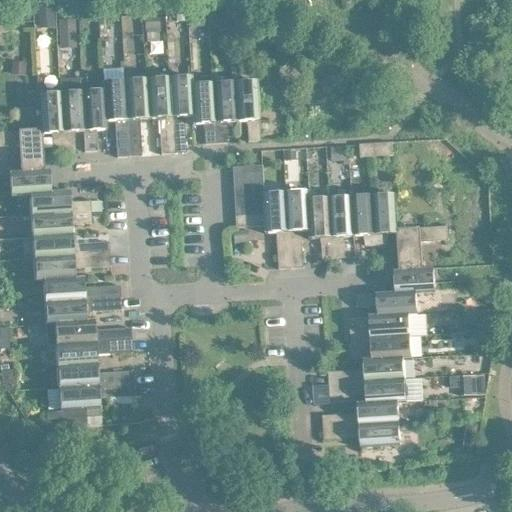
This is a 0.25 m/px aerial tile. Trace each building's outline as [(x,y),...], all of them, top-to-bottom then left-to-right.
[(57,5),(35,6),(36,22),(36,28),(59,27),(58,20),(57,5)] [(77,19),(58,20),(59,27),(60,48),(79,47),(77,19)] [(81,21),(81,34),(85,34),(85,25),(90,25),(90,21),(81,21)] [(162,21),(147,22),(147,32),(149,32),(149,29),(161,28),(161,31),(163,31),(162,21)] [(14,61),(13,74),(27,75),(28,62),(14,61)] [(194,76),(171,77),(176,153),(188,152),(186,120),(184,121),(184,116),(194,116),(195,116),(193,84),(194,84),(194,76)] [(171,77),(149,78),(152,118),(163,118),(163,122),(162,122),(164,154),(176,153),(171,77)] [(149,78),(127,80),(132,156),(144,155),(142,123),(140,123),(140,119),(152,118),(149,78)] [(105,81),(105,90),(106,90),(108,121),(109,121),(119,120),(119,124),(118,125),(120,157),(132,156),(127,80),(105,81)] [(259,80),(236,82),(239,121),(249,121),(250,141),(263,140),(259,80)] [(236,82),(215,83),(218,143),(229,142),(228,122),(239,121),(236,82)] [(215,83),(194,84),(193,84),(195,116),(194,116),(195,124),(206,123),(207,144),(218,143),(215,83)] [(106,90),(105,90),(84,91),(87,131),(86,131),(87,151),(99,150),(98,130),(109,129),(109,121),(108,121),(106,90)] [(84,91),(63,92),(67,152),(78,152),(77,131),(86,131),(87,131),(84,91)] [(40,94),(42,129),(43,129),(43,133),(44,133),(55,133),(56,153),(67,152),(63,92),(40,94)] [(0,145),(21,144),(23,171),(46,170),(44,133),(43,133),(43,129),(42,129),(0,131),(0,145)] [(384,142),(385,155),(395,154),(394,142),(384,142)] [(362,144),(362,156),(373,156),(372,143),(362,144)] [(350,146),(333,147),(334,161),(351,160),(350,146)] [(298,150),(287,151),(287,159),(298,158),(298,150)] [(236,179),(265,177),(264,165),(235,167),(236,179)] [(13,196),(32,195),(52,194),(52,191),(51,170),(46,170),(23,171),(11,172),(13,196)] [(236,191),(266,189),(265,177),(236,179),(236,191)] [(266,193),(266,189),(236,191),(237,203),(266,201),(266,193)] [(32,195),(33,215),(93,211),(93,200),(72,202),(71,190),(52,191),(52,194),(32,195)] [(300,231),(310,230),(312,230),(310,199),(311,199),(310,190),(288,192),(292,267),(304,267),(304,259),(302,235),(301,235),(300,231)] [(280,268),(292,267),(288,192),(266,193),(266,201),(267,213),(267,225),(268,233),(279,232),(280,236),(278,236),(280,268)] [(388,234),(398,233),(399,233),(399,229),(400,229),(398,193),(375,195),(377,244),(388,244),(388,234)] [(366,245),(377,244),(375,195),(353,196),(355,236),(366,235),(366,245)] [(345,237),(355,236),(353,196),(331,198),(335,258),(346,257),(345,237)] [(324,258),(335,258),(331,198),(311,199),(310,199),(312,230),(310,230),(311,239),(323,238),(324,258)] [(103,200),(93,200),(93,211),(104,211),(103,200)] [(237,203),(238,215),(267,213),(266,201),(237,203)] [(33,215),(34,237),(74,234),(73,224),(94,222),(93,211),(33,215)] [(238,227),(267,225),(267,213),(238,215),(238,227)] [(398,233),(401,270),(424,269),(423,241),(449,240),(449,226),(400,229),(399,229),(399,233),(398,233)] [(250,230),(235,230),(236,245),(251,244),(250,230)] [(34,237),(36,259),(112,254),(111,241),(79,243),(79,245),(75,245),(74,234),(34,237)] [(37,281),(46,281),(46,279),(77,278),(77,277),(76,266),(80,266),(80,268),(112,266),(112,254),(36,259),(37,281)] [(396,271),(397,292),(398,295),(418,293),(437,292),(436,268),(424,269),(401,270),(396,271)] [(46,281),(47,302),(123,297),(122,285),(90,287),(90,289),(86,289),(85,276),(77,277),(77,278),(46,279),(46,281)] [(379,305),(379,315),(379,316),(411,314),(411,315),(419,314),(418,293),(398,295),(397,292),(358,294),(359,306),(379,305)] [(48,324),(57,323),(57,322),(88,321),(88,320),(87,310),(91,310),(91,311),(123,310),(123,297),(47,302),(48,324)] [(497,309),(477,310),(477,311),(478,324),(498,323),(497,309)] [(351,328),(352,339),(412,335),(411,315),(411,314),(379,316),(379,315),(371,315),(372,327),(351,328)] [(57,323),(58,345),(134,340),(133,328),(101,329),(101,331),(97,331),(96,319),(88,320),(88,321),(57,322),(57,323)] [(373,349),(374,359),(374,360),(405,358),(405,359),(413,358),(412,335),(352,339),(353,350),(373,349)] [(493,336),(480,336),(480,353),(493,353),(493,336)] [(58,345),(59,365),(99,363),(98,353),(102,352),(102,354),(134,352),(134,340),(58,345)] [(330,371),(330,384),(406,379),(405,359),(405,358),(374,360),(374,359),(365,359),(366,371),(362,371),(362,370),(330,371)] [(59,365),(61,388),(136,383),(136,371),(124,371),(115,372),(104,372),(104,374),(100,374),(99,363),(59,365)] [(463,387),(462,387),(462,396),(488,395),(487,375),(462,376),(462,377),(463,387)] [(367,392),(368,402),(368,403),(399,401),(399,402),(408,402),(406,379),(330,384),(331,396),(338,396),(341,398),(350,398),(353,395),(363,394),(363,392),(367,392)] [(136,383),(61,388),(62,410),(88,409),(102,408),(101,396),(105,395),(105,397),(137,395),(136,383)] [(324,415),(325,427),(400,423),(399,402),(399,401),(368,403),(368,402),(360,402),(360,415),(356,415),(356,413),(324,415)] [(102,408),(88,409),(89,417),(102,416),(102,408)] [(62,410),(48,411),(49,424),(89,422),(89,417),(88,409),(62,410)] [(102,416),(89,417),(89,422),(89,426),(104,426),(104,416),(102,416)] [(400,423),(325,427),(326,440),(357,438),(357,436),(362,436),(362,448),(402,445),(400,423)] [(465,446),(465,450),(478,452),(479,444),(473,443),(465,446)]
